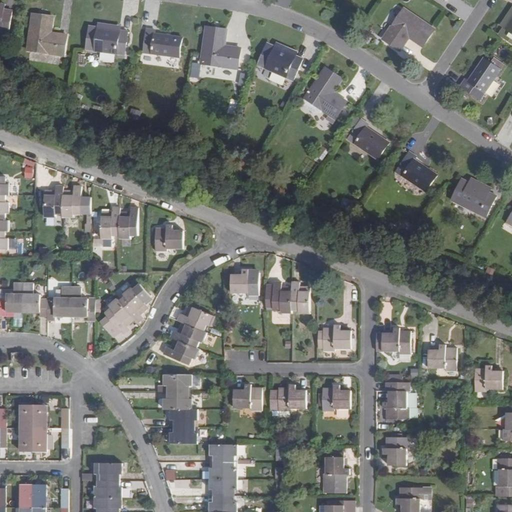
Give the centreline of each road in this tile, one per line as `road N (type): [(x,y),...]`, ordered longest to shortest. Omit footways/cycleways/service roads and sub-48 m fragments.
road 1 (residential): [(0,136),(248,230)]
road 2 (residential): [(248,230),(196,264),(167,294),(149,335),(89,377)]
road 3 (residential): [(417,99),(339,45),(244,7)]
road 4 (residential): [(160,511),(131,428),(89,377)]
road 5 (residential): [(370,275),(511,329)]
road 6 (residential): [(368,511),(368,369)]
road 7 (residential): [(233,368),(368,369)]
road 8 (residential): [(248,230),(370,275)]
